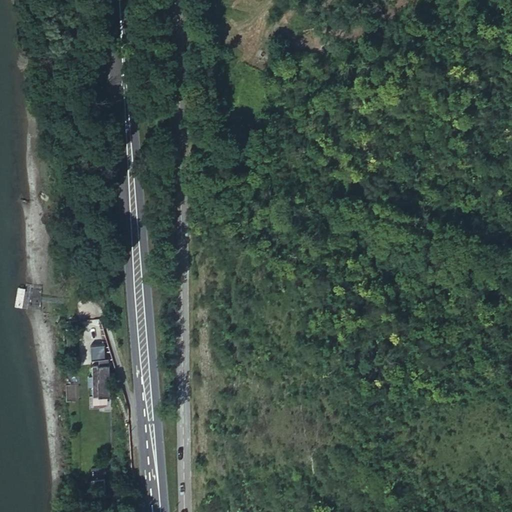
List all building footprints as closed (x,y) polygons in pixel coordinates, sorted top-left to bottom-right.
[(94,198),(93,183),(77,184),(78,199),(94,198)] [(98,267),(97,241),(87,241),(87,250),(79,250),(81,267),(98,267)] [(52,317),(51,310),(50,306),(41,307),(43,324),(52,324),(52,317)] [(52,317),(69,317),(68,309),(51,310),(52,317)] [(92,347),(92,358),(106,358),(106,346),(92,347)] [(89,393),(107,392),(105,362),(88,363),(89,393)] [(108,398),(107,392),(89,393),(90,400),(108,398)] [(113,482),(114,462),(102,462),(100,481),(113,482)]
